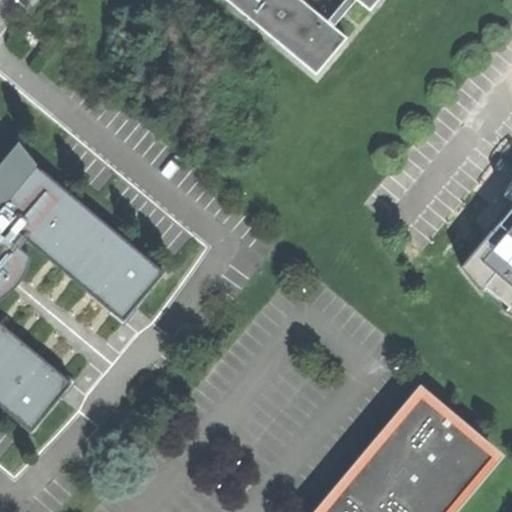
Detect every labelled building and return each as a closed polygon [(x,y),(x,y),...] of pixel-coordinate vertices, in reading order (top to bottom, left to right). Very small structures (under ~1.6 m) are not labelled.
[(226,0),(316,75),(347,38),(334,27),(356,0),(370,10),(378,0),(226,0)] [(127,298),(136,307),(166,272),(38,166),(41,163),(32,155),(34,152),(22,142),(0,167),(0,401),(33,429),(58,399),(63,394),(52,385),(64,373),(0,318),(0,274),(23,247),(29,240),(114,312),(127,298)] [(511,205),(461,267),(466,275),(473,283),(481,292),(486,286),(509,306),(505,311),(511,316),(511,205)] [(23,247),(0,274),(0,298),(10,292),(20,282),(28,270),(33,256),(23,247)] [(124,321),(136,307),(127,298),(114,312),(124,321)] [(74,381),(64,373),(52,385),(63,394),(74,381)] [(447,511),(495,456),(421,394),(322,511),(447,511)]
